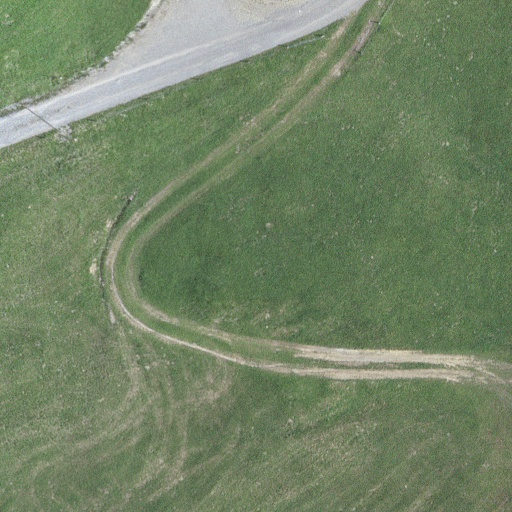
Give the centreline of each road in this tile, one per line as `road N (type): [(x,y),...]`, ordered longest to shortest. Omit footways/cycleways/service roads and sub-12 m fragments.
road 1 (track): [(366,2),(307,91),(133,235),(128,284),(146,322),(311,360),(451,365),(499,386),(511,404)]
road 2 (track): [(216,49),(0,132)]
road 3 (track): [(368,0),(216,49)]
